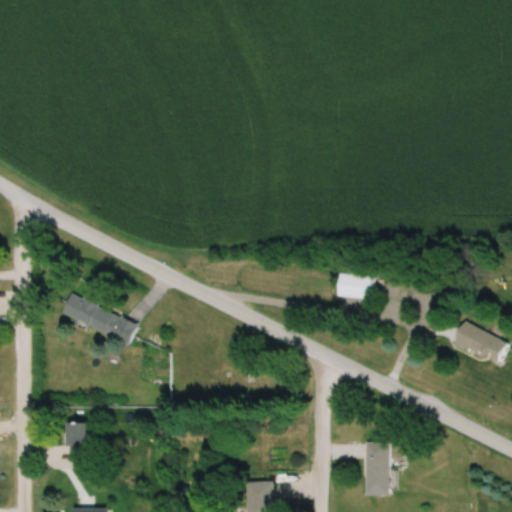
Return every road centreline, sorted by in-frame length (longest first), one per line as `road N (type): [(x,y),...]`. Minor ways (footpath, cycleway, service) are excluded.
road 1 (tertiary): [(0,189),(511,452)]
road 2 (residential): [(22,204),(22,511)]
road 3 (residential): [(323,358),(322,511)]
